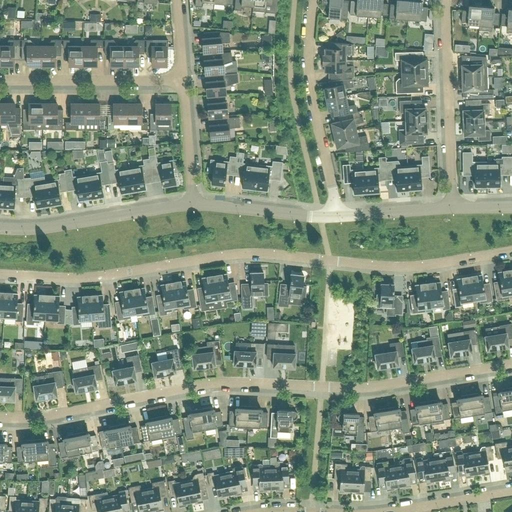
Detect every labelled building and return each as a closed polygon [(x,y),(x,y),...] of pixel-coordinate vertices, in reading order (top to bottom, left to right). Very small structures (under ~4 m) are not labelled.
[(253,11),(253,0),(235,0),(234,9),(241,10),(242,5),(253,6),(252,11),(253,11)] [(253,0),(253,11),(265,12),(266,5),(272,6),(272,0),(253,0)] [(323,0),(323,2),(329,3),(328,17),(347,19),(348,0),(345,0),(323,0)] [(368,16),(369,0),(356,0),(357,1),(351,0),(350,14),(368,16)] [(381,0),(369,0),(368,16),(381,17),(381,15),(387,16),(388,4),(382,3),(381,0)] [(408,19),(409,0),(405,0),(396,0),(396,4),(390,4),(389,18),(408,19)] [(422,1),(409,0),(408,19),(426,21),(427,7),(421,6),(422,1)] [(479,30),(481,6),(469,5),(468,10),(462,10),(461,22),(467,22),(467,24),(479,25),(479,30)] [(481,6),(479,30),(491,31),(492,24),(498,25),(499,13),(493,12),(493,7),(481,6)] [(506,32),(511,32),(511,9),(508,9),(508,14),(502,13),(501,25),(507,26),(506,32)] [(204,38),(203,38),(204,52),(222,51),(221,43),(230,42),(229,33),(217,31),(204,32),(204,38)] [(7,46),(0,46),(0,64),(14,65),(14,64),(13,64),(13,60),(20,60),(20,39),(10,39),(7,46)] [(27,65),(41,65),(41,46),(34,46),(34,44),(30,39),(22,39),(22,60),(28,60),(28,64),(27,64),(27,65)] [(48,46),(41,46),(41,65),(56,65),(56,64),(55,64),(55,53),(61,53),(61,39),(51,39),(48,46)] [(69,65),(83,65),(83,47),(69,46),(69,40),(63,39),(63,47),(69,47),(69,64),(69,65)] [(90,47),(83,47),(83,65),(97,65),(97,64),(96,64),(96,47),(103,47),(103,40),(90,39),(90,47)] [(110,65),(124,65),(124,47),(118,47),(113,40),(105,40),(105,54),(111,54),(111,64),(110,64),(110,65)] [(132,47),(124,47),(124,65),(139,65),(139,64),(138,64),(138,53),(144,53),(144,40),(135,40),(132,43),(132,47)] [(152,64),(152,65),(167,65),(167,64),(166,64),(166,56),(168,56),(168,47),(152,47),(153,40),(146,40),(146,50),(152,50),(152,64)] [(323,60),(353,60),(345,60),(345,54),(353,54),(353,44),(330,42),(329,49),(325,49),(324,49),(324,54),(325,54),(325,55),(323,55),(323,60)] [(388,54),(388,45),(378,45),(377,54),(388,54)] [(231,52),(218,53),(206,54),(206,60),(204,60),(205,74),(224,72),(223,64),(232,61),(231,52)] [(401,60),(402,72),(427,71),(427,67),(429,67),(428,61),(426,61),(426,58),(413,59),(413,52),(395,52),(395,60),(401,60)] [(462,77),(487,77),(487,64),(486,64),(486,57),(470,56),(470,64),(462,65),(462,66),(459,66),(460,73),(462,73),(462,77)] [(353,60),(323,60),(323,64),(325,64),(325,66),(323,66),(323,70),(325,70),(325,71),(329,71),(329,79),(353,77),(353,60)] [(427,75),(427,71),(402,72),(402,78),(399,78),(396,81),(396,93),(414,93),(414,87),(415,85),(427,84),(427,82),(429,82),(429,75),(427,75)] [(237,73),(220,74),(207,75),(208,81),(206,82),(207,95),(226,94),(225,86),(238,82),(237,73)] [(471,90),(472,92),(472,98),(493,97),(493,90),(487,89),(487,77),(462,77),(462,82),(460,82),(460,89),(462,89),(462,90),(471,90)] [(325,100),(345,95),(344,88),(353,86),(352,79),(328,81),(329,87),(324,88),(325,94),(324,96),(325,100)] [(347,113),(353,112),(352,105),(347,106),(345,95),(325,100),(325,103),(328,104),(329,110),(331,110),(332,116),(342,114),(347,113)] [(208,103),(209,117),(227,116),(226,102),(222,102),(222,96),(209,97),(210,103),(208,103)] [(406,113),(406,121),(428,120),(428,112),(426,112),(426,108),(411,108),(411,100),(399,101),(400,112),(401,113),(406,113)] [(464,123),(484,122),(483,114),(488,114),(489,112),(489,111),(489,103),(481,103),(481,109),(463,110),(464,123)] [(1,104),(1,122),(8,122),(11,135),(20,135),(20,109),(14,109),(14,104),(15,104),(1,104)] [(36,122),(43,122),(43,104),(29,104),(29,121),(23,121),(23,129),(34,129),(36,122)] [(43,104),(43,122),(50,122),(50,129),(63,129),(63,109),(57,109),(57,104),(43,104)] [(85,122),(85,104),(71,104),(71,105),(72,105),(72,122),(65,122),(65,129),(76,129),(79,122),(85,122)] [(85,104),(85,122),(99,122),(99,129),(105,129),(105,116),(99,116),(99,105),(99,104),(85,104)] [(114,129),(114,127),(120,127),(120,122),(128,122),(128,104),(113,104),(113,105),(114,105),(114,116),(108,116),(108,129),(114,129)] [(128,104),(128,122),(141,122),(141,129),(147,129),(147,122),(141,122),(141,105),(142,105),(142,104),(128,104)] [(171,104),(156,104),(156,105),(156,122),(150,122),(150,129),(156,129),(156,122),(172,122),(172,113),(170,113),(170,105),(171,105),(171,104)] [(334,133),(334,135),(355,130),(354,124),(363,122),(362,116),(360,117),(359,111),(353,112),(347,113),(349,119),(332,123),(332,126),(331,128),(332,132),(334,133)] [(239,117),(224,118),(211,119),(211,125),(210,125),(211,139),(229,137),(228,128),(240,127),(239,117)] [(429,128),(428,120),(406,121),(406,129),(402,129),(400,130),(401,142),(423,141),(423,133),(426,133),(426,128),(429,128)] [(484,122),(464,123),(464,135),(478,135),(478,141),(490,140),(490,133),(490,131),(488,130),(484,130),(484,122)] [(355,130),(334,135),(335,137),(334,139),(335,143),(336,145),(337,147),(354,144),(355,151),(370,150),(366,135),(357,137),(355,130)] [(235,172),(237,152),(236,157),(230,156),(229,162),(211,160),(209,172),(213,173),(212,183),(224,185),(226,171),(235,172)] [(243,153),(237,152),(235,172),(244,173),(242,187),(255,188),(257,166),(242,164),(243,153)] [(487,186),(487,163),(472,163),(472,152),(463,152),(463,172),(474,172),(475,186),(487,186)] [(155,155),(149,156),(152,173),(161,172),(163,185),(176,183),(174,173),(178,172),(176,160),(157,163),(155,155)] [(143,175),(152,173),(149,156),(149,159),(143,160),(144,166),(129,168),(133,191),(146,188),(143,175)] [(407,166),(409,189),(421,188),(420,174),(429,173),(428,156),(422,157),(422,165),(407,166)] [(380,168),(365,170),(366,192),(379,191),(378,177),(387,176),(385,157),(379,158),(380,168)] [(385,157),(387,176),(396,176),(397,190),(409,189),(407,166),(401,167),(400,161),(386,162),(385,157)] [(502,163),(487,163),(487,186),(500,186),(499,171),(508,171),(508,157),(502,157),(502,163)] [(102,173),(87,175),(91,198),(103,196),(101,182),(110,180),(106,161),(106,158),(101,159),(101,162),(100,162),(102,173)] [(121,193),(133,191),(129,168),(115,171),(113,162),(107,163),(107,161),(106,161),(110,180),(119,179),(121,193)] [(272,167),(257,166),(255,188),(267,190),(269,176),(280,177),(282,162),(273,161),(272,167)] [(366,192),(365,170),(350,171),(349,165),(343,165),(344,180),(353,179),(354,193),(366,192)] [(71,169),(65,170),(68,187),(76,186),(79,200),(91,198),(87,175),(72,178),(71,169)] [(60,180),(45,182),(49,205),(61,203),(59,189),(68,187),(65,170),(65,173),(59,174),(60,180)] [(30,178),(24,178),(25,193),(34,192),(37,207),(49,205),(45,182),(44,176),(30,179),(30,178)] [(3,177),(3,184),(2,207),(14,207),(15,193),(25,193),(24,178),(17,179),(17,180),(14,181),(14,178),(3,177)] [(508,294),(511,293),(511,279),(510,269),(503,270),(503,272),(498,273),(500,285),(494,286),(497,300),(509,298),(508,294)] [(242,287),(242,308),(252,307),(252,295),(268,295),(267,283),(264,283),(263,272),(250,273),(251,287),(242,287)] [(214,275),(218,299),(224,298),(225,301),(237,299),(235,285),(229,286),(227,274),(222,275),(222,273),(214,275)] [(280,287),(279,296),(278,305),(288,306),(289,297),(305,298),(306,286),(302,286),(304,275),(291,274),(289,288),(280,287)] [(212,300),(218,299),(214,275),(207,276),(207,278),(202,278),(204,290),(198,291),(201,310),(208,309),(207,304),(213,304),(212,300)] [(476,275),(469,276),(473,300),(479,299),(480,303),(492,301),(490,286),(484,287),(482,275),(477,276),(476,275)] [(461,302),(473,300),(469,276),(462,277),(462,279),(457,279),(459,291),(453,292),(455,307),(462,305),(461,302)] [(173,282),(177,306),(183,305),(184,308),(196,306),(194,292),(188,293),(186,281),(181,282),(180,280),(173,282)] [(171,307),(177,306),(173,282),(166,283),(166,285),(161,285),(163,297),(157,298),(160,315),(166,314),(166,311),(172,311),(171,307)] [(427,283),(430,307),(442,305),(443,309),(449,308),(448,294),(442,295),(440,283),(435,283),(435,282),(427,283)] [(424,308),(430,307),(427,283),(420,283),(420,285),(415,286),(417,298),(411,298),(412,313),(425,311),(424,308)] [(377,294),(376,306),(395,307),(395,313),(401,314),(402,299),(393,298),(394,284),(381,284),(380,295),(377,294)] [(139,287),(132,289),(136,313),(142,312),(143,315),(155,313),(152,299),(146,300),(144,288),(139,289),(139,287)] [(130,314),(136,313),(132,289),(124,290),(125,292),(120,292),(122,304),(116,305),(118,320),(130,317),(130,314)] [(5,292),(4,316),(16,317),(15,321),(22,321),(23,307),(17,306),(18,294),(13,294),(13,292),(5,292)] [(46,319),(47,294),(39,294),(39,295),(34,295),(34,307),(28,307),(27,324),(33,324),(34,322),(39,322),(39,318),(46,319)] [(47,294),(46,319),(57,319),(57,323),(64,323),(65,309),(59,309),(59,297),(54,296),(54,295),(47,294)] [(90,295),(92,319),(98,319),(99,327),(111,326),(109,307),(103,307),(102,295),(97,296),(97,294),(90,295)] [(80,320),(92,319),(90,295),(82,295),(82,297),(77,297),(78,309),(72,310),(73,324),(80,324),(80,320)] [(268,322),(255,321),(255,336),(267,337),(268,322)] [(501,333),(485,336),(487,350),(508,347),(507,337),(511,336),(511,327),(511,323),(499,325),(501,333)] [(464,339),(448,342),(450,356),(472,353),(470,343),(477,342),(475,329),(463,331),(464,339)] [(411,342),(412,348),(414,362),(435,359),(434,349),(440,348),(438,335),(426,337),(427,339),(411,342)] [(192,354),(194,368),(215,365),(214,356),(221,355),(219,340),(207,342),(207,346),(197,347),(198,353),(192,354)] [(375,354),(377,368),(399,365),(397,355),(404,354),(402,341),(390,343),(391,351),(375,354)] [(236,342),(236,350),(234,350),(234,365),(255,366),(256,356),(263,357),(263,344),(236,342)] [(267,344),(267,357),(273,357),(273,367),(295,368),(295,353),(294,353),(294,345),(267,344)] [(27,355),(27,347),(18,347),(18,354),(27,355)] [(152,362),(155,376),(176,372),(174,363),(181,361),(178,349),(166,351),(168,359),(152,362)] [(112,370),(115,384),(136,380),(135,371),(141,369),(138,355),(126,357),(128,367),(112,370)] [(73,378),(76,392),(97,388),(95,379),(102,377),(99,364),(87,367),(89,375),(73,378)] [(34,385),(36,399),(57,396),(56,387),(62,385),(60,371),(48,373),(50,382),(34,385)] [(0,377),(0,399),(14,400),(15,391),(22,391),(22,378),(0,377)] [(511,408),(511,396),(511,388),(502,389),(502,391),(499,392),(499,396),(494,397),(493,395),(492,395),(496,418),(497,418),(497,417),(503,416),(502,410),(511,408)] [(478,393),(469,394),(472,415),(490,412),(491,412),(489,396),(488,396),(488,398),(483,399),(482,394),(478,395),(478,393)] [(454,418),(472,415),(469,394),(460,396),(461,398),(457,398),(458,403),(452,404),(452,402),(451,402),(454,418)] [(436,400),(428,401),(431,421),(449,418),(449,419),(450,418),(447,403),(446,403),(447,405),(441,406),(440,401),(437,402),(436,400)] [(431,421),(428,401),(419,403),(419,405),(416,405),(416,410),(411,411),(410,409),(412,425),(413,425),(413,424),(431,421)] [(248,427),(249,406),(240,406),(240,408),(236,408),(236,412),(230,412),(230,410),(229,410),(229,426),(248,427)] [(257,407),(249,406),(248,427),(266,427),(266,428),(267,428),(268,412),(267,412),(267,414),(261,414),(261,409),(257,409),(257,407)] [(386,408),(390,428),(401,426),(402,433),(409,432),(406,410),(405,410),(405,412),(400,413),(399,408),(395,409),(395,407),(386,408)] [(209,408),(201,409),(204,429),(222,426),(223,426),(220,411),(219,411),(220,413),(214,414),(213,409),(210,410),(209,408)] [(372,431),(390,428),(386,408),(378,409),(378,411),(374,412),(375,417),(369,418),(369,416),(368,416),(371,431),(372,431)] [(204,429),(201,409),(192,411),(192,413),(189,413),(190,418),(184,419),(183,417),(186,439),(187,439),(194,438),(192,431),(204,429)] [(271,412),(270,430),(270,436),(277,436),(278,430),(290,431),(290,425),(292,425),(293,420),(294,420),(295,419),(296,419),(296,418),(297,417),(297,416),(298,415),(297,414),(297,413),(296,412),(296,411),(295,411),(294,411),(293,410),(278,410),(278,412),(271,412)] [(358,414),(343,413),(342,413),(341,413),(340,413),(339,414),(338,415),(338,416),(338,417),(338,418),(338,419),(338,420),(339,420),(339,421),(340,421),(341,422),(342,422),(342,428),(344,428),(344,434),(356,434),(355,441),(362,441),(363,442),(364,417),(357,416),(358,414)] [(167,415),(158,417),(162,437),(180,433),(180,434),(181,433),(178,418),(177,418),(177,420),(172,421),(171,417),(167,417),(167,415)] [(162,437),(158,417),(150,419),(150,421),(146,422),(147,426),(142,427),(141,425),(140,425),(144,441),(162,437)] [(126,424),(117,425),(121,445),(139,442),(140,442),(137,426),(136,426),(136,428),(131,430),(130,425),(126,426),(126,424)] [(121,445),(117,425),(108,427),(109,429),(105,430),(106,434),(101,436),(100,434),(99,434),(102,449),(103,449),(121,445)] [(84,432),(76,434),(80,454),(98,450),(99,450),(96,434),(95,435),(95,437),(89,438),(88,433),(85,434),(84,432)] [(80,454),(76,434),(67,435),(68,437),(64,438),(65,443),(59,444),(59,442),(58,442),(61,458),(62,457),(80,454)] [(43,439),(35,440),(37,460),(48,459),(49,466),(55,465),(56,465),(54,443),(53,443),(54,445),(48,445),(47,440),(44,441),(43,439)] [(0,440),(0,461),(10,462),(11,462),(12,446),(11,446),(11,448),(6,448),(6,443),(2,443),(2,441),(0,440)] [(37,460),(35,440),(26,441),(26,443),(22,443),(23,448),(17,448),(17,446),(16,446),(18,462),(19,462),(37,460)] [(511,443),(507,445),(506,441),(495,443),(497,459),(503,458),(505,471),(511,469),(511,443)] [(485,450),(474,452),(477,474),(482,473),(482,475),(489,473),(487,460),(493,459),(491,446),(485,447),(485,450)] [(477,474),(474,452),(462,454),(462,450),(455,451),(458,471),(465,470),(466,477),(473,476),(473,475),(477,474)] [(455,471),(451,451),(433,453),(434,458),(438,480),(442,480),(443,481),(450,480),(448,472),(455,471)] [(160,465),(160,457),(149,458),(149,466),(160,465)] [(401,461),(402,464),(395,465),(398,487),(403,486),(403,488),(410,486),(409,480),(415,479),(414,472),(412,457),(405,458),(403,458),(401,461)] [(438,480),(434,458),(423,460),(422,457),(416,458),(418,472),(424,471),(426,484),(433,483),(433,481),(438,480)] [(276,461),(277,466),(270,467),(271,489),(276,489),(276,490),(283,490),(283,483),(289,482),(288,463),(283,463),(282,460),(276,461)] [(394,488),(398,487),(395,465),(389,466),(388,461),(376,463),(379,478),(380,484),(386,483),(387,490),(394,489),(394,488)] [(347,491),(351,491),(352,469),(346,469),(347,464),(335,463),(334,479),(340,479),(339,492),(347,493),(347,491)] [(271,489),(270,467),(258,467),(258,464),(252,464),(253,484),(259,484),(259,491),(267,491),(267,489),(271,489)] [(237,470),(225,473),(230,495),(234,494),(235,495),(242,494),(240,487),(246,486),(242,466),(236,467),(237,470)] [(352,469),(351,491),(356,491),(356,493),(363,493),(364,480),(370,480),(371,466),(362,466),(360,468),(360,469),(352,469)] [(198,478),(186,481),(190,503),(195,502),(195,503),(202,502),(200,489),(206,488),(203,472),(197,474),(198,478)] [(225,496),(230,495),(225,473),(214,475),(213,472),(207,473),(210,487),(216,486),(218,498),(225,497),(225,496)] [(153,487),(147,489),(151,510),(156,510),(156,511),(163,510),(161,497),(167,495),(164,480),(152,483),(153,487)] [(186,503),(190,503),(186,481),(175,483),(174,480),(168,481),(171,495),(177,493),(179,506),(186,505),(186,503)] [(146,511),(147,511),(151,510),(147,489),(141,490),(140,485),(128,487),(131,503),(137,501),(139,511),(146,511)] [(108,497),(110,511),(122,511),(121,505),(127,503),(125,490),(118,491),(119,494),(108,497)] [(110,511),(108,497),(102,498),(101,493),(89,495),(92,510),(98,509),(98,511),(110,511)] [(57,495),(54,498),(50,498),(48,511),(66,511),(67,503),(68,496),(57,495)] [(26,511),(27,500),(16,500),(16,496),(10,496),(9,510),(15,510),(14,511),(26,511)] [(27,500),(26,511),(38,511),(39,511),(45,511),(46,498),(39,498),(39,501),(27,500)] [(73,503),(67,503),(66,511),(84,511),(86,499),(74,498),(73,503)]
